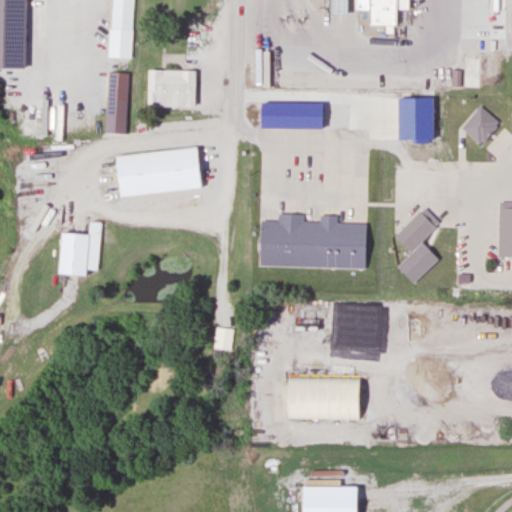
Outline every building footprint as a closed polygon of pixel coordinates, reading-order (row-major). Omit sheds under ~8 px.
[(0,0),(0,42),(23,43),(23,0),(0,0)] [(109,0),(109,29),(104,28),(103,46),(130,47),(131,0),(109,0)] [(344,0),(327,0),(328,15),(345,15),(344,0)] [(406,10),(406,0),(352,0),(352,11),(365,11),(365,25),(397,25),(398,10),(406,10)] [(498,55),(482,55),(482,78),(498,78),(498,55)] [(477,57),(463,57),(463,87),(477,87),(477,57)] [(158,70),(206,73),(203,115),(155,111),(158,70)] [(125,135),(125,100),(103,100),(103,135),(125,135)] [(332,129),(332,106),(271,104),(271,128),(332,129)] [(206,145),(212,189),(131,201),(124,157),(206,145)] [(505,201),(511,201),(511,258),(503,258),(505,201)] [(392,236),(408,253),(437,224),(420,208),(392,236)] [(377,222),(268,217),(266,264),(375,270),(377,222)] [(55,272),(96,275),(100,222),(86,221),(85,236),(58,234),(55,272)] [(326,335),(361,335),(361,312),(326,312),(326,335)] [(283,418),(359,419),(359,377),(283,377),(283,418)]
